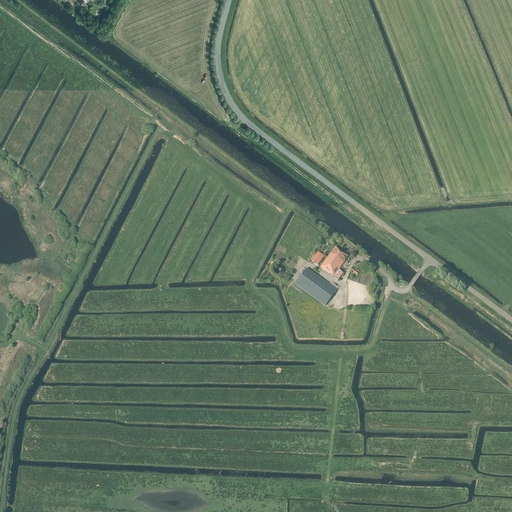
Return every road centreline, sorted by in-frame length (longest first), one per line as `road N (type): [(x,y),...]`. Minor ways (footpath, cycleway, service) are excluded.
road 1 (track): [(389,286),(366,348),(291,345),(276,295),(251,283),(290,204),(160,109)]
road 2 (tertiary): [(511,321),(244,120),(217,61),(229,0)]
road 3 (track): [(45,347),(157,132),(160,109)]
road 4 (track): [(160,109),(16,0)]
road 5 (track): [(45,347),(13,411),(0,511)]
road 6 (track): [(511,370),(405,291)]
